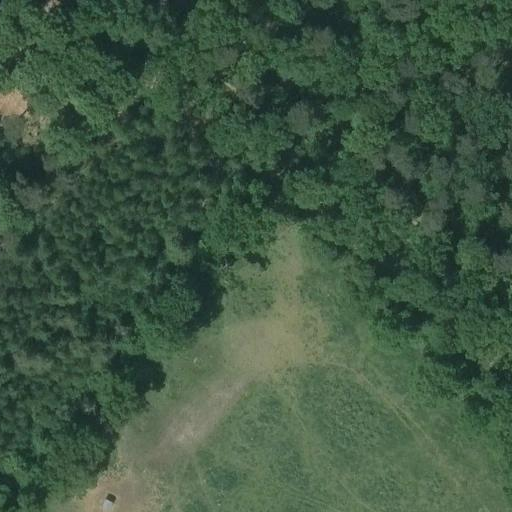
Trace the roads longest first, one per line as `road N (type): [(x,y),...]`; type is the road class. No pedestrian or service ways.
road 1 (unknown): [(0,9),(61,62),(216,78),(511,304)]
road 2 (track): [(34,0),(279,182),(511,374)]
